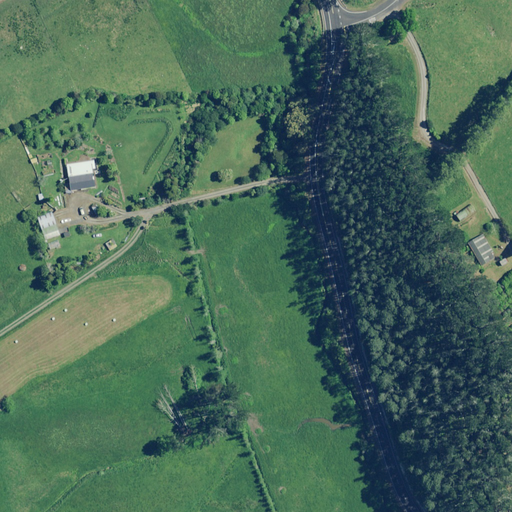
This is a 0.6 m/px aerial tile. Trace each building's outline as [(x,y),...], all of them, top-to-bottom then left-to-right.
[(95,169),(94,161),(67,165),(70,184),(64,185),(65,194),(71,193),(71,191),(95,187),(92,169),(95,169)] [(100,214),(97,205),(92,207),(94,215),(100,214)] [(60,235),(52,212),(37,217),(45,240),(60,235)] [(117,246),(112,239),(106,243),(111,251),(117,246)] [(60,246),(58,241),(49,244),(51,249),(60,246)]
